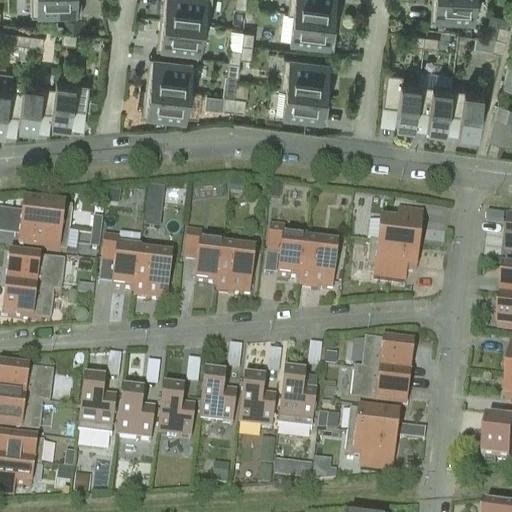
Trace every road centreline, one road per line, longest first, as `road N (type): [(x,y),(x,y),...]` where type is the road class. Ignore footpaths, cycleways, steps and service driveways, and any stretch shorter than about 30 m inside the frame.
road 1 (residential): [(469,174),(232,139),(0,163)]
road 2 (residential): [(455,314),(0,345)]
road 3 (residential): [(455,314),(431,511)]
road 4 (residential): [(469,174),(455,314)]
